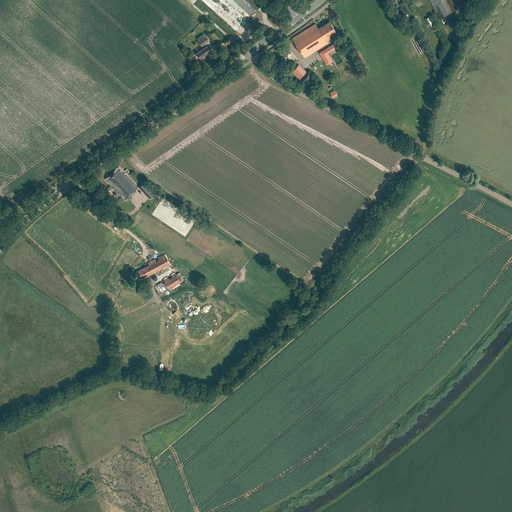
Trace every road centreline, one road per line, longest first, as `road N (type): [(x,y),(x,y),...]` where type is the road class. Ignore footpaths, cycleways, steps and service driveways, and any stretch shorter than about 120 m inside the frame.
road 1 (secondary): [(0,239),(46,195),(249,51)]
road 2 (unclassified): [(511,204),(278,81),(249,51)]
